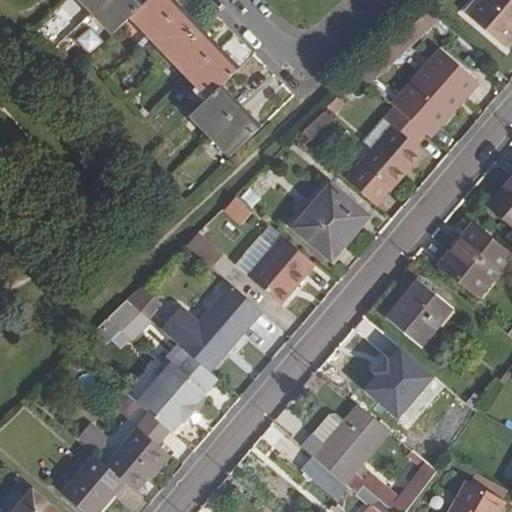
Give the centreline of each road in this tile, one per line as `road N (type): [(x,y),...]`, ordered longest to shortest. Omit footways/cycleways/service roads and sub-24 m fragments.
road 1 (residential): [(511,111),(169,511)]
road 2 (residential): [(227,0),(288,62),(323,63),(386,0)]
